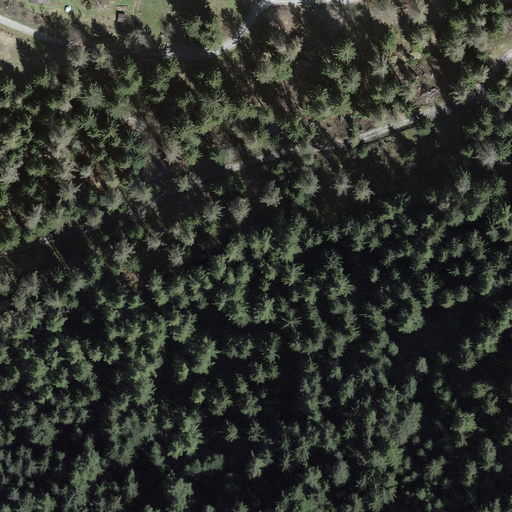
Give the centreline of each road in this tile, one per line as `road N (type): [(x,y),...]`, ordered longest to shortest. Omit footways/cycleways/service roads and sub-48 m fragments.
road 1 (track): [(511,59),(444,109),(325,152),(214,178),(115,224),(0,257)]
road 2 (track): [(0,16),(85,47),(196,54),(232,42),(260,5),(282,0)]
